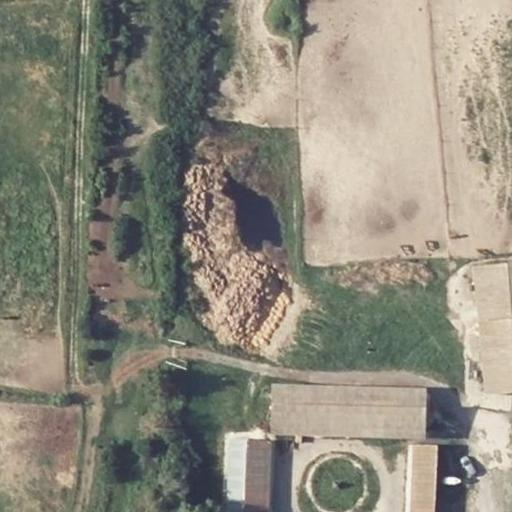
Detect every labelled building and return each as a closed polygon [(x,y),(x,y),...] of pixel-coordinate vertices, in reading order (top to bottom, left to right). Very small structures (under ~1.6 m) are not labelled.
[(488,397),(511,394),(511,264),(472,270),(488,397)] [(272,406),(423,409),(423,389),(273,386),(272,406)] [(272,406),(272,436),(422,440),(423,409),(272,406)] [(265,511),(266,441),(246,441),(245,511),(265,511)] [(430,511),(432,446),(409,445),(406,511),(430,511)]
